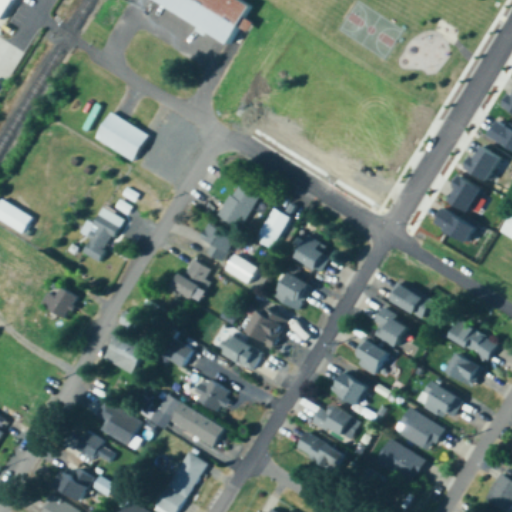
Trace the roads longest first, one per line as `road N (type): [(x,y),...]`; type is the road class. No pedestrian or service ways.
road 1 (residential): [(216,511),(511,23)]
road 2 (residential): [(65,35),(511,312)]
road 3 (residential): [(0,504),(220,133)]
road 4 (residential): [(441,511),(511,397)]
